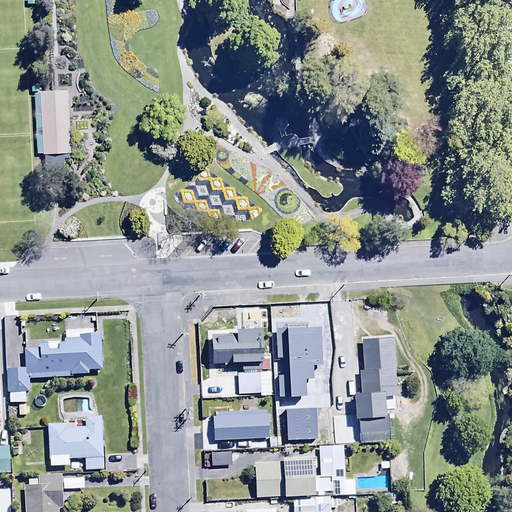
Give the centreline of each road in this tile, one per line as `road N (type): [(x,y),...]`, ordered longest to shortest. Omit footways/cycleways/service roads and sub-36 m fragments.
road 1 (residential): [(511,256),(158,275)]
road 2 (residential): [(158,275),(170,511)]
road 3 (residential): [(158,275),(0,283)]
